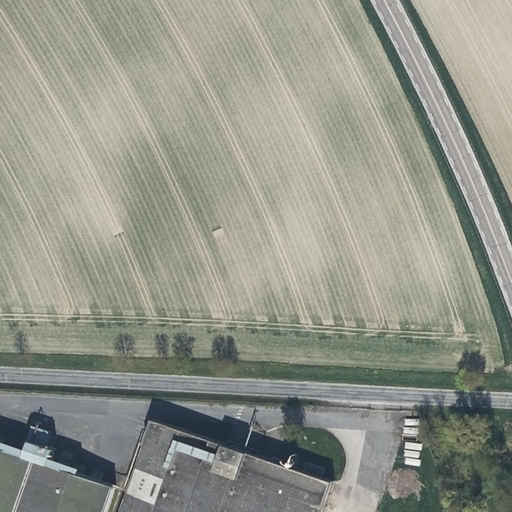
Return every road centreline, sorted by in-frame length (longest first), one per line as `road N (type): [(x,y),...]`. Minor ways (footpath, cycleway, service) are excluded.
road 1 (tertiary): [(0,373),(511,401)]
road 2 (primary): [(384,0),(444,117),(511,282)]
